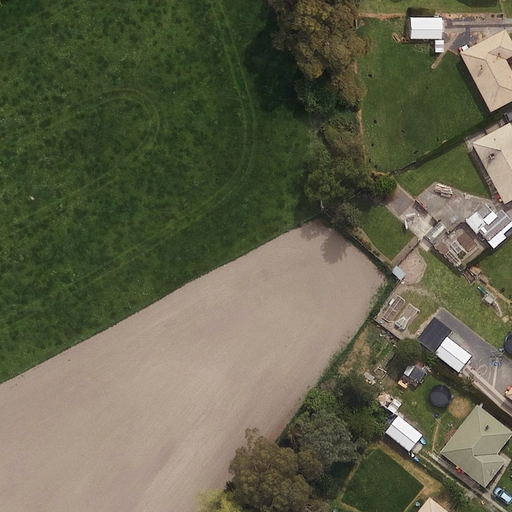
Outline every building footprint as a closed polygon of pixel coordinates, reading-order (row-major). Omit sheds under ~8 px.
[(442,17),(410,17),(411,39),(442,39),(443,27),(442,22),(442,17)] [(511,57),(511,41),(505,29),(460,53),(491,112),(511,101),(511,71),(506,60),(511,57)] [(472,144),(505,204),(511,200),(511,127),(510,123),(472,144)] [(434,224),(413,203),(398,217),(419,238),(434,224)] [(475,235),(479,231),(495,249),(511,233),(511,219),(504,210),(496,216),(486,204),(464,223),(475,235)] [(434,353),(458,373),(464,366),(472,356),(447,337),(434,353)] [(440,452),(485,487),(506,461),(497,454),(511,434),(511,432),(477,405),(440,452)] [(398,416),(385,432),(409,452),(415,444),(423,435),(398,416)] [(449,511),(430,497),(418,511),(449,511)]
